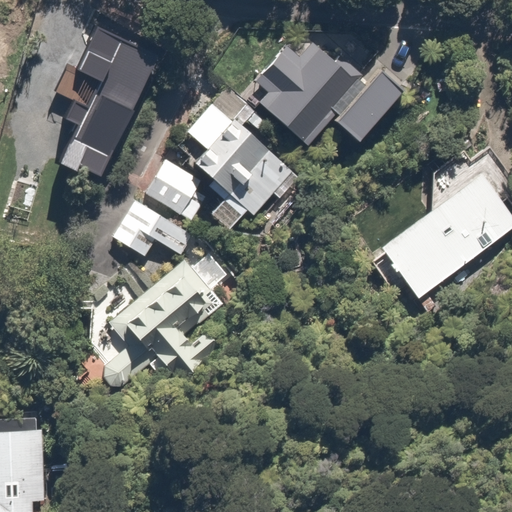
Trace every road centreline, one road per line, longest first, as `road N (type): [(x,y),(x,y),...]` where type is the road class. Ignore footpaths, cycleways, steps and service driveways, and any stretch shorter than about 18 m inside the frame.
road 1 (residential): [(511,27),(221,4)]
road 2 (residential): [(221,4),(88,250)]
